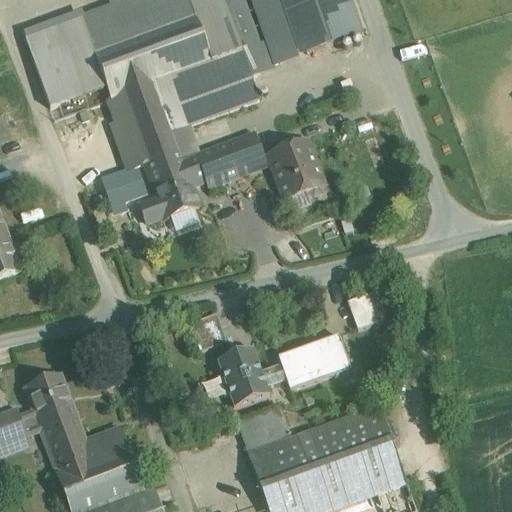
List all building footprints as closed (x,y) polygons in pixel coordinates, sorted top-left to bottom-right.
[(221,0),(143,0),(25,44),(50,112),(106,93),(110,103),(120,100),(134,139),(144,166),(157,161),(166,187),(188,180),(181,162),(181,161),(172,136),(259,104),(221,0)] [(361,37),(348,0),(285,0),(306,56),(361,37)] [(361,41),(339,49),(343,60),(365,52),(361,41)] [(134,139),(120,100),(110,103),(125,142),(134,139)] [(255,139),(198,161),(206,182),(205,183),(208,192),(246,178),(245,175),(265,167),(255,139)] [(316,148),(269,165),(273,176),(288,216),(335,199),(316,148)] [(188,180),(166,187),(157,161),(144,166),(143,167),(157,203),(140,209),(147,227),(163,221),(164,223),(200,210),(192,188),(205,183),(206,182),(198,161),(187,165),(181,161),(181,162),(188,180)] [(6,237),(0,239),(0,283),(21,275),(6,237)] [(374,296),(347,306),(358,334),(384,324),(374,296)] [(216,319),(188,329),(198,357),(227,347),(216,319)] [(338,340),(278,361),(286,384),(290,395),(350,373),(338,340)] [(253,353),(217,366),(234,413),(270,400),(267,391),(286,384),(281,368),(261,376),(253,353)] [(61,379),(25,393),(34,416),(21,421),(28,439),(41,434),(57,478),(126,451),(119,433),(86,445),(61,379)] [(278,409),(238,424),(248,452),(246,453),(248,458),(290,442),(278,409)] [(290,442),(248,458),(267,508),(267,511),(415,511),(407,487),(406,487),(378,411),(290,442)] [(17,412),(0,418),(0,452),(29,442),(21,421),(17,412)] [(181,423),(169,428),(173,438),(185,433),(181,423)] [(126,451),(57,478),(69,511),(101,511),(143,496),(126,451)] [(143,496),(101,511),(158,511),(151,492),(143,496)]
